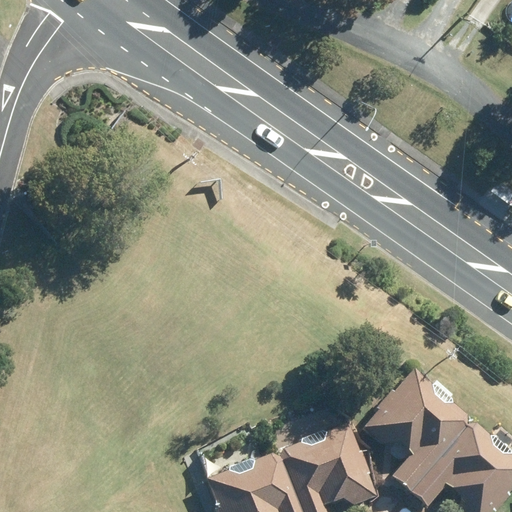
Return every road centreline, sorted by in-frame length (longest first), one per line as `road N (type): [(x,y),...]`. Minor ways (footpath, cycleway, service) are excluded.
road 1 (primary): [(110,0),(249,108),(511,287)]
road 2 (residential): [(0,154),(26,75),(81,0)]
